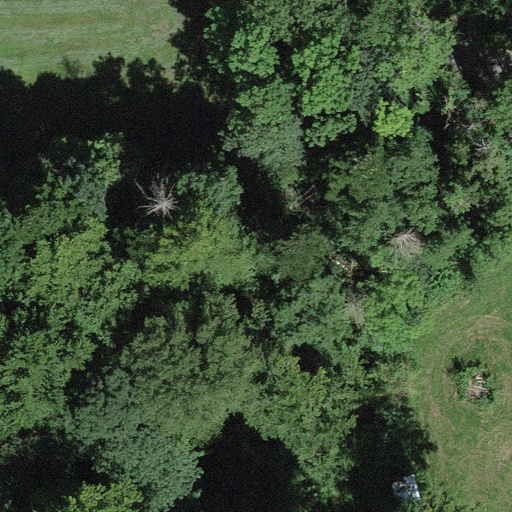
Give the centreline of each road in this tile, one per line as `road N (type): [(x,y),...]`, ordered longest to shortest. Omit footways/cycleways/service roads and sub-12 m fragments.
road 1 (track): [(511,261),(432,326),(312,402),(287,443),(267,511)]
road 2 (unclassified): [(346,0),(511,81)]
